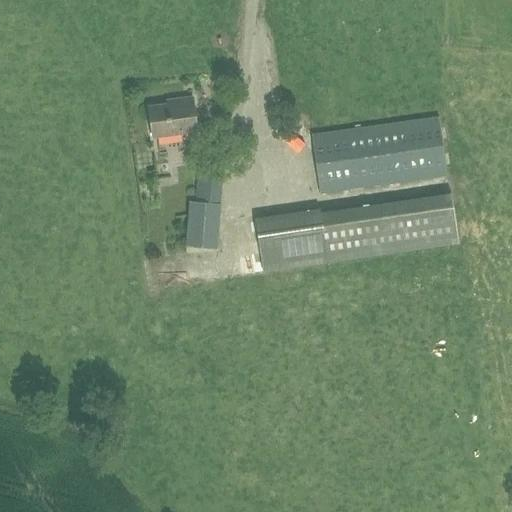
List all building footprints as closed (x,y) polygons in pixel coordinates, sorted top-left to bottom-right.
[(153,136),(199,130),(194,96),(177,98),(177,102),(149,106),(153,136)] [(320,193),(447,176),(439,117),(312,134),(320,193)] [(458,243),(456,225),(452,194),(388,203),(394,251),(458,243)] [(394,251),(388,203),(351,208),(357,256),(394,251)] [(208,220),(206,245),(226,247),(227,222),(208,220)]
